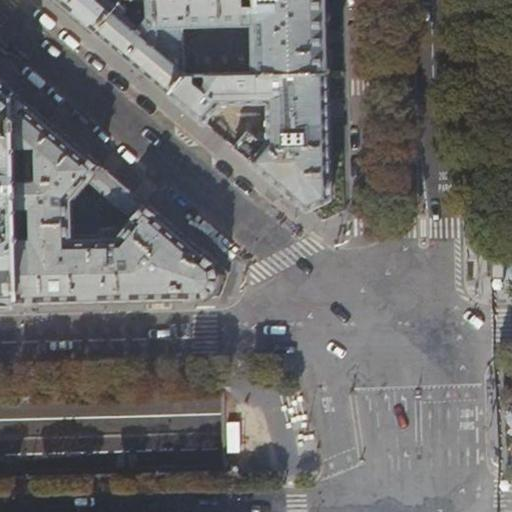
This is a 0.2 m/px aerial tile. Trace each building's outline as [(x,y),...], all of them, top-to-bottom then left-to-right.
[(57,0),(95,31),(121,0),(57,0)] [(186,76),(183,25),(253,23),(254,74),(327,73),(327,48),(327,39),(327,31),(326,0),(253,0),(253,5),(243,5),(242,0),(121,0),(95,31),(128,59),(169,93),(186,76)] [(186,76),(169,93),(204,123),(220,105),(268,103),(268,140),(258,138),(248,131),(234,147),(286,190),(309,209),(331,198),(329,118),(328,109),(328,99),(327,73),(254,74),(186,76)] [(0,81),(0,303),(17,303),(14,124),(13,92),(0,81)] [(101,166),(13,92),(14,124),(17,303),(204,298),(215,289),(220,276),(216,263),(144,202),(144,204),(144,205),(117,237),(73,238),(72,199),(98,168),(99,168),(100,167),(100,168),(101,166)] [(103,194),(117,205),(123,204),(132,194),(133,195),(132,192),(112,176),(111,177),(112,177),(103,189),(103,194)]
